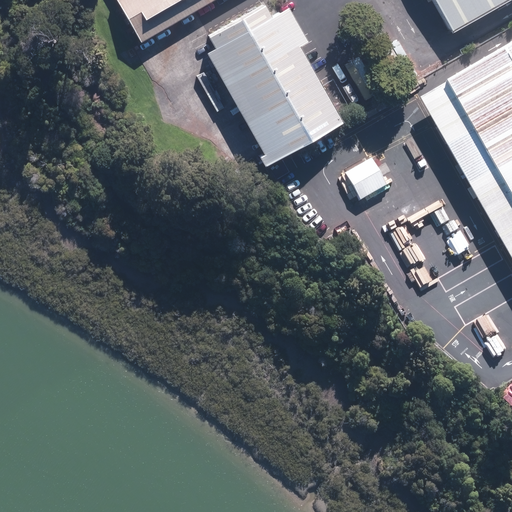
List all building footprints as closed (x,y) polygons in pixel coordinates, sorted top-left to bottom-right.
[(115,0),(140,43),(214,0),(115,0)] [(430,0),(448,32),(506,0),(430,0)] [(283,8),(267,18),(260,6),(203,38),(210,50),(203,54),(260,155),(255,157),(261,167),(339,123),(295,44),(302,41),(297,32),(290,20),(283,8)] [(511,47),(416,99),(511,276),(511,47)] [(372,162),(344,178),(360,207),(388,192),(372,162)]
